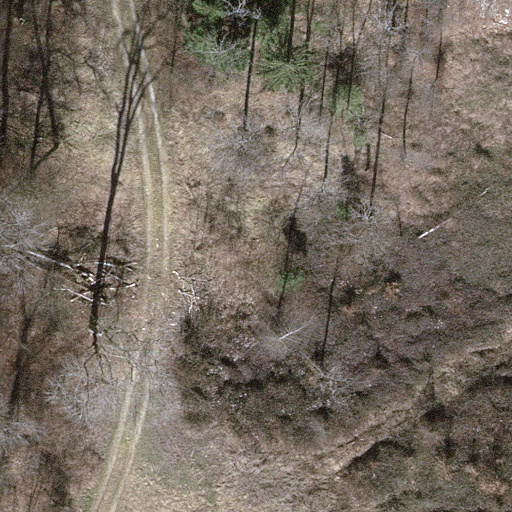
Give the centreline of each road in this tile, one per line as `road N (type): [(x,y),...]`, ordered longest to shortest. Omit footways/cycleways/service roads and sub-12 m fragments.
road 1 (track): [(144,0),(178,306),(112,511)]
road 2 (track): [(511,348),(301,485),(114,508)]
